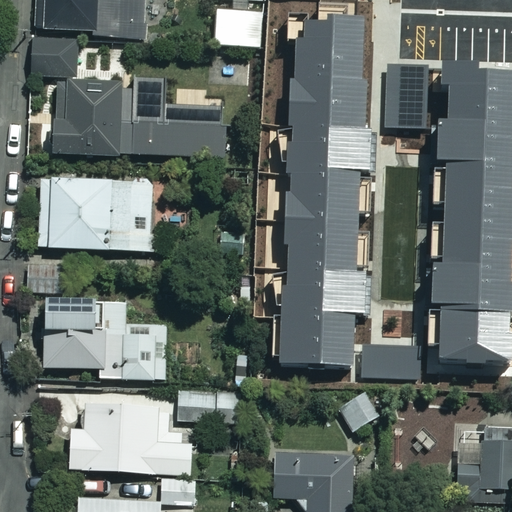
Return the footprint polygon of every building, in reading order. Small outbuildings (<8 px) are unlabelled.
[(35,0),(35,34),(94,35),(94,40),(144,41),(144,0),(35,0)] [(355,0),(314,0),(315,20),(356,20),(355,0)] [(261,14),(215,13),(215,50),(261,50),(261,14)] [(76,42),(32,43),(32,81),(77,80),(76,42)] [(164,82),(134,82),(134,87),(55,87),(55,158),(222,158),(222,110),(164,110),(164,82)] [(511,193),(511,119),(452,117),(447,245),(510,248),(511,193)] [(280,176),(263,176),(262,255),(307,256),(307,241),(338,242),(339,201),(280,200),(280,176)] [(152,185),(41,184),(40,253),(151,253),(152,185)] [(192,208),(169,208),(169,229),(192,229),(192,208)] [(58,294),(56,264),(27,266),(29,296),(58,294)] [(442,322),(442,296),(281,293),(280,381),(500,385),(501,323),(442,322)] [(128,306),(45,304),(43,372),(99,374),(99,382),(165,383),(166,329),(148,328),(148,339),(127,338),(128,306)] [(231,395),(179,392),(178,423),(230,426),(231,395)] [(380,417),(365,393),(339,409),(353,433),(380,417)] [(159,413),(83,409),(82,434),(71,434),(69,473),(156,477),(159,413)] [(485,432),(465,432),(465,443),(458,443),(458,456),(458,465),(458,502),(511,504),(511,428),(485,427),(485,432)] [(296,501),(304,511),(352,511),(354,459),(274,458),(273,501),(296,501)] [(195,483),(162,483),(162,507),(195,507),(195,483)]
